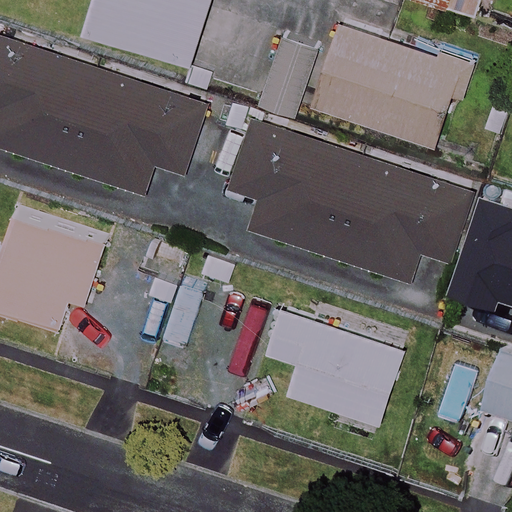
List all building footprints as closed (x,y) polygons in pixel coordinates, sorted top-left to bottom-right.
[(214,0),(96,0),(89,26),(195,60),(214,0)] [(470,57),(347,17),(320,100),(443,141),(470,57)] [(212,103),(0,32),(0,105),(0,106),(0,140),(149,190),(160,160),(190,170),(212,103)] [(481,190),(258,117),(235,185),(264,194),(255,224),(415,277),(425,247),(458,258),(481,190)] [(511,189),(505,187),(473,285),(511,298),(511,189)] [(110,244),(17,217),(0,273),(0,301),(67,322),(76,293),(93,298),(110,244)] [(411,341),(288,300),(273,346),(305,356),(295,387),(387,416),(411,341)] [(511,354),(508,354),(493,413),(511,418),(511,354)]
